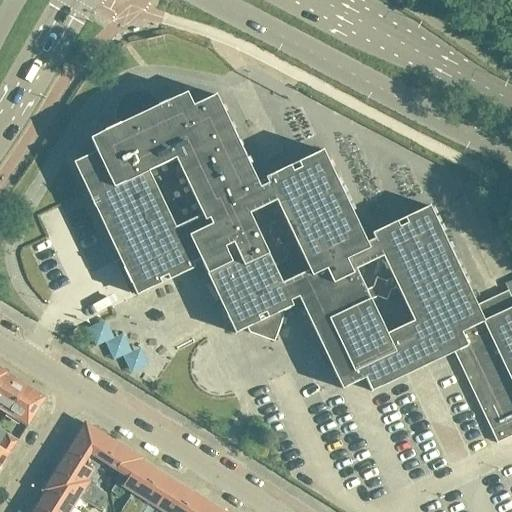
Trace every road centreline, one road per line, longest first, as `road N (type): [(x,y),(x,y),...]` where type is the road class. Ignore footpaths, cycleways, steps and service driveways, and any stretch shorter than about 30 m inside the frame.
road 1 (secondary): [(207,0),(511,151)]
road 2 (residential): [(271,511),(79,391)]
road 3 (secondary): [(511,97),(319,0)]
road 4 (unknown): [(371,511),(283,390)]
road 5 (tertiary): [(0,128),(73,0)]
road 6 (residential): [(2,511),(79,391)]
